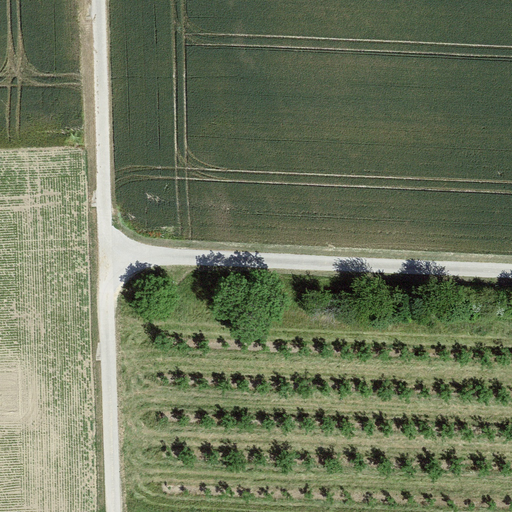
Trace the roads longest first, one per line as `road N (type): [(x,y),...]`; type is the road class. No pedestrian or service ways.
road 1 (track): [(511,271),(113,253),(113,511)]
road 2 (track): [(113,253),(104,0)]
